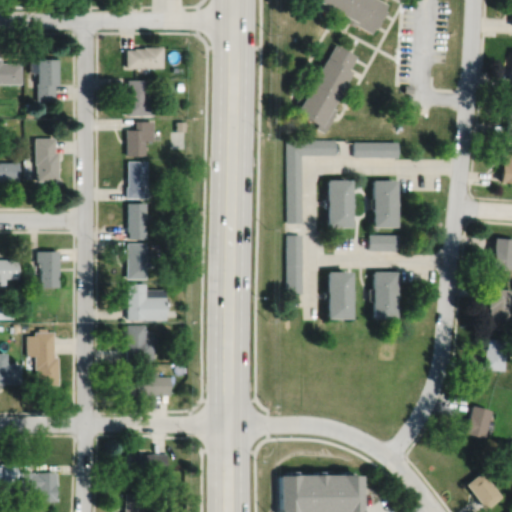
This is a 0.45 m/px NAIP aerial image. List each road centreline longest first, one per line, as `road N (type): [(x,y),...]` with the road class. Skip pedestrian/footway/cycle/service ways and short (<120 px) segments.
road 1 (trunk): [(232,0),(227,511)]
road 2 (residential): [(84,18),(80,511)]
road 3 (residential): [(387,455),(424,403),(439,360),(472,0)]
road 4 (residential): [(227,422),(343,430),(399,465),(436,511)]
road 5 (residential): [(0,18),(232,18)]
road 6 (residential): [(0,422),(227,422)]
